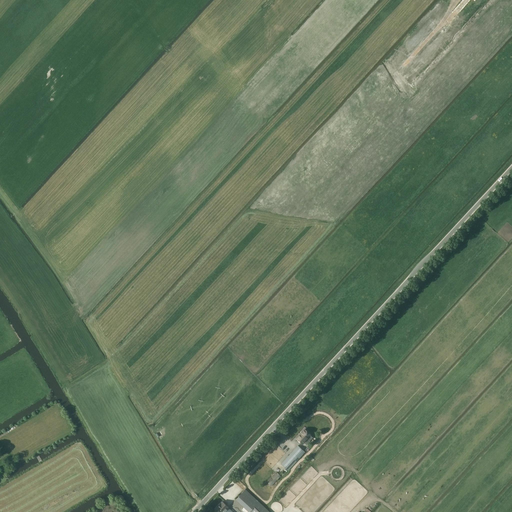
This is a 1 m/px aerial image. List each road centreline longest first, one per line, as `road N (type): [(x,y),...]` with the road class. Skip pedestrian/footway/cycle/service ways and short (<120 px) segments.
road 1 (unclassified): [(192,511),(511,165)]
road 2 (track): [(35,330),(85,411),(85,388),(114,359)]
road 3 (track): [(0,269),(35,330),(90,295)]
